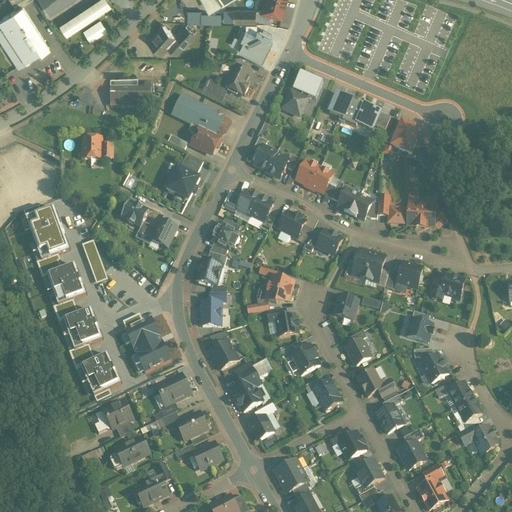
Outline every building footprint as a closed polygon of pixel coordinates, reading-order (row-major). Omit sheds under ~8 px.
[(9,0),(15,10),(21,6),(22,6),(31,0),(9,0)] [(40,0),(47,10),(48,11),(49,10),(64,0),(40,0)] [(110,6),(105,0),(99,0),(62,25),(68,34),(110,6)] [(221,0),(203,0),(209,10),(223,2),(221,0)] [(286,0),(264,0),(264,2),(264,3),(262,12),(274,15),(281,18),(286,1),(286,0)] [(15,10),(0,19),(0,25),(1,27),(0,27),(0,42),(17,69),(34,58),(33,56),(39,52),(40,54),(49,48),(22,6),(21,6),(15,10)] [(234,23),(234,11),(224,10),(224,22),(234,23)] [(201,11),(187,11),(187,24),(201,24),(201,11)] [(256,11),(234,11),(234,23),(234,24),(256,25),(256,21),(256,11)] [(271,25),(274,15),(262,12),(256,11),(256,21),(271,25)] [(100,20),(86,30),(91,38),(106,29),(100,20)] [(163,25),(147,41),(148,42),(150,43),(154,47),(160,53),(161,54),(162,53),(161,53),(167,46),(168,46),(176,37),(163,25)] [(257,25),(245,25),(245,31),(255,36),(257,31),(257,25)] [(186,26),(176,37),(168,46),(175,54),(194,34),(186,26)] [(257,31),(255,36),(245,31),(241,39),(243,41),(239,50),(259,59),(264,48),(268,50),(273,39),(257,31)] [(253,73),(237,65),(226,88),(227,89),(242,96),(242,95),(245,96),(250,87),(247,86),(253,73)] [(323,83),(301,73),(293,91),(294,91),(308,98),(316,101),(323,83)] [(214,83),(208,96),(220,102),(227,89),(226,88),(214,83)] [(152,84),(111,84),(111,108),(151,108),(152,84)] [(308,98),(294,91),(293,94),(291,93),(283,110),(300,118),(308,101),(307,100),(308,98)] [(353,101),(338,95),(330,113),(344,120),(345,120),(347,113),(352,102),(353,101)] [(216,114),(181,97),(172,115),(192,125),(200,129),(215,137),(218,132),(223,135),(226,134),(230,126),(229,123),(224,120),(225,118),(223,118),(222,115),(219,113),(216,114)] [(365,108),(352,102),(347,113),(345,120),(344,120),(343,123),(357,129),(358,125),(357,125),(360,119),(365,108)] [(380,113),(365,107),(365,108),(360,119),(357,125),(358,125),(358,126),(365,128),(372,131),(374,127),(380,114),(380,113)] [(391,119),(380,114),(374,127),(385,131),(391,119)] [(415,128),(402,122),(397,135),(392,147),(394,148),(411,155),(417,140),(415,128)] [(200,129),(192,125),(188,132),(196,136),(200,129)] [(215,137),(200,129),(196,136),(191,147),(204,153),(206,153),(212,156),(215,151),(218,150),(221,144),(220,141),(221,139),(215,137)] [(397,135),(391,133),(384,149),(392,153),(394,148),(392,147),(397,135)] [(259,138),(253,151),(259,154),(260,153),(261,154),(264,147),(265,148),(267,142),(259,138)] [(102,140),(82,140),(82,161),(102,161),(102,160),(113,160),(113,147),(102,147),(102,140)] [(265,148),(264,147),(261,154),(260,153),(259,154),(257,159),(258,160),(255,166),(267,172),(276,155),(277,155),(277,154),(265,148)] [(204,164),(187,155),(180,170),(196,178),(204,164)] [(277,155),(276,155),(267,172),(266,173),(279,180),(283,173),(284,174),(286,169),(287,168),(285,168),(289,161),(288,161),(277,155)] [(299,160),(291,155),(288,161),(289,161),(285,168),(287,168),(286,169),(293,172),(294,169),(299,160)] [(306,163),(297,182),(305,186),(304,187),(309,190),(320,169),(306,163)] [(180,170),(177,168),(166,191),(176,196),(185,200),(189,202),(200,180),(196,178),(180,170)] [(320,169),(309,190),(315,193),(316,191),(324,195),(333,176),(320,169)] [(291,175),(287,185),(291,187),(296,177),(291,175)] [(332,195),(330,199),(340,204),(348,188),(339,183),(335,190),(332,195)] [(340,204),(338,208),(345,212),(344,213),(350,217),(360,197),(354,194),(355,191),(348,188),(340,204)] [(233,192),(225,208),(236,214),(237,211),(243,198),(233,192)] [(260,199),(246,192),(243,198),(237,211),(251,218),(252,217),(251,217),(260,199)] [(332,195),(328,193),(323,203),(328,205),(330,199),(332,195)] [(185,200),(176,196),(174,200),(183,204),(185,200)] [(373,204),(360,197),(350,217),(356,220),(357,218),(364,221),(366,217),(371,220),(373,204)] [(273,205),(260,198),(260,199),(251,217),(252,217),(263,223),(264,223),(267,217),(268,217),(269,217),(271,212),(270,211),(273,205)] [(389,199),(379,198),(378,204),(378,216),(389,217),(389,213),(388,213),(388,209),(389,199)] [(416,227),(418,207),(418,199),(410,199),(410,207),(409,207),(409,210),(388,209),(388,213),(389,213),(389,217),(389,224),(407,225),(407,226),(416,227)] [(136,206),(129,203),(121,218),(128,222),(128,223),(134,227),(135,225),(141,228),(142,228),(144,224),(150,213),(143,210),(143,208),(137,205),(136,206)] [(24,212),(26,219),(42,214),(39,207),(24,212)] [(418,207),(416,227),(416,229),(425,229),(425,228),(435,228),(435,227),(436,214),(436,208),(418,207)] [(59,257),(70,253),(63,235),(65,234),(62,228),(61,228),(54,209),(42,214),(26,219),(42,262),(42,263),(49,260),(59,257)] [(442,211),(436,214),(435,227),(439,228),(447,224),(442,211)] [(294,217),(287,213),(279,230),(297,239),(297,240),(304,226),(306,223),(302,221),(302,220),(295,216),(294,217)] [(162,222),(177,230),(180,224),(165,217),(162,222)] [(267,217),(264,223),(263,223),(260,229),(269,234),(275,220),(269,217),(268,217),(267,217)] [(235,226),(225,220),(222,226),(233,231),(235,226)] [(162,222),(161,222),(161,223),(162,223),(158,230),(152,242),(168,250),(168,249),(177,231),(178,231),(178,230),(177,230),(162,222)] [(158,230),(144,224),(142,228),(141,228),(136,240),(150,247),(152,242),(158,230)] [(222,226),(220,225),(217,231),(216,231),(214,236),(214,237),(211,243),(215,244),(228,251),(229,252),(231,247),(235,249),(240,240),(236,238),(238,234),(233,231),(222,226)] [(241,228),(235,226),(233,231),(238,234),(241,228)] [(313,231),(304,226),(297,240),(297,239),(296,241),(305,246),(311,234),(313,231)] [(331,235),(325,232),(317,248),(334,256),(342,241),(337,238),(337,237),(331,234),(331,235)] [(305,246),(303,250),(311,254),(319,238),(311,234),(305,246)] [(82,246),(84,252),(96,248),(94,242),(82,246)] [(228,251),(215,244),(210,254),(225,258),(228,251)] [(96,248),(84,252),(95,280),(106,276),(105,273),(96,248)] [(373,255),(361,251),(357,263),(353,277),(354,277),(366,281),(373,255)] [(225,258),(210,254),(207,263),(222,267),(222,268),(224,268),(227,259),(225,258)] [(385,259),(373,255),(366,281),(377,284),(378,284),(382,270),(385,259)] [(50,270),(52,275),(62,271),(59,263),(61,262),(59,257),(49,260),(52,269),(50,270)] [(49,260),(42,263),(42,262),(37,264),(42,279),(47,277),(47,276),(52,275),(50,270),(52,269),(49,260)] [(232,260),(229,267),(239,270),(241,263),(232,260)] [(357,263),(349,261),(344,278),(353,281),(354,277),(353,277),(357,263)] [(207,263),(203,262),(197,283),(216,288),(222,268),(222,267),(207,263)] [(423,269),(403,264),(400,274),(397,287),(406,289),(407,287),(417,291),(419,284),(422,283),(423,279),(421,276),(423,269)] [(74,302),(86,297),(75,266),(62,271),(52,275),(47,276),(47,277),(58,307),(59,308),(63,306),(74,302)] [(389,272),(382,270),(378,284),(377,284),(377,287),(384,289),(385,288),(389,272)] [(400,274),(390,271),(389,272),(385,288),(396,292),(397,287),(400,274)] [(108,282),(106,276),(95,280),(97,286),(108,282)] [(465,282),(446,276),(444,283),(435,281),(430,298),(441,301),(443,295),(459,300),(465,282)] [(294,284),(273,278),(269,290),(279,293),(280,291),(291,294),(294,284)] [(279,293),(269,290),(266,302),(276,305),(281,304),(281,301),(288,303),(291,294),(280,291),(279,293)] [(226,295),(210,295),(210,305),(221,305),(226,305),(226,295)] [(358,303),(339,297),(334,316),(353,322),(358,303)] [(373,301),(365,299),(362,306),(371,309),(373,301)] [(380,303),(373,301),(371,309),(378,311),(380,303)] [(74,302),(63,306),(68,319),(79,316),(74,302)] [(382,303),(380,311),(389,313),(391,305),(382,303)] [(210,305),(203,304),(202,328),(220,328),(221,305),(210,305)] [(64,322),(63,321),(68,319),(63,306),(59,308),(58,307),(53,309),(59,324),(64,322)] [(285,310),(267,313),(269,324),(276,323),(276,320),(287,318),(285,310)] [(103,342),(91,311),(79,316),(68,319),(63,321),(64,322),(75,352),(79,351),(90,347),(103,342)] [(430,317),(414,313),(412,320),(428,325),(430,317)] [(127,331),(144,323),(140,316),(123,324),(127,331)] [(287,318),(276,320),(276,323),(279,338),(298,335),(295,317),(287,318)] [(127,331),(125,332),(145,375),(172,362),(163,343),(162,343),(160,339),(161,339),(152,319),(144,323),(127,331)] [(428,325),(412,320),(407,338),(428,344),(430,336),(433,337),(434,337),(435,333),(434,332),(432,331),(433,327),(428,325)] [(363,332),(348,341),(351,347),(361,341),(361,342),(367,339),(363,332)] [(227,334),(209,339),(216,350),(228,344),(231,343),(227,334)] [(351,347),(346,350),(350,355),(349,356),(353,362),(356,367),(371,359),(361,342),(361,341),(351,347)] [(228,344),(216,350),(210,353),(221,372),(238,363),(233,353),(233,352),(232,352),(228,344)] [(293,346),(280,353),(284,361),(290,358),(290,357),(297,353),(293,346)] [(297,353),(290,357),(290,358),(301,377),(320,367),(313,355),(315,354),(310,346),(297,353)] [(79,351),(85,366),(95,362),(90,347),(79,351)] [(432,350),(414,352),(415,359),(419,359),(423,365),(434,359),(432,356),(432,350)] [(79,351),(75,352),(70,354),(76,371),(81,369),(80,369),(85,366),(79,351)] [(121,386),(107,356),(95,362),(85,366),(80,369),(81,369),(95,398),(109,391),(121,386)] [(423,365),(421,366),(422,368),(421,371),(424,375),(427,376),(431,385),(448,375),(438,357),(434,359),(423,365)] [(252,369),(237,377),(242,386),(231,391),(237,401),(236,401),(240,409),(241,408),(244,414),(262,404),(255,389),(261,386),(252,369)] [(373,372),(358,380),(368,399),(379,393),(383,390),(382,387),(373,372)] [(182,377),(157,389),(166,408),(175,404),(190,396),(182,377)] [(320,379),(305,388),(309,395),(314,392),(324,386),(320,379)] [(391,382),(382,387),(383,390),(379,393),(382,399),(396,391),(391,382)] [(324,386),(314,392),(325,412),(341,403),(330,383),(324,386)] [(451,384),(435,392),(439,400),(449,394),(448,393),(454,390),(451,384)] [(454,390),(448,393),(449,394),(457,408),(473,399),(465,384),(454,390)] [(109,391),(95,398),(97,404),(112,397),(109,391)] [(399,397),(383,405),(386,411),(393,407),(393,408),(402,403),(399,397)] [(473,399),(457,408),(466,425),(482,416),(473,399)] [(125,403),(104,413),(109,422),(110,422),(110,424),(108,425),(109,426),(108,430),(112,432),(116,430),(130,423),(134,421),(125,403)] [(175,404),(166,408),(167,409),(161,412),(165,419),(176,414),(179,413),(175,404)] [(270,407),(264,410),(268,418),(273,415),(274,414),(270,407)] [(386,411),(377,416),(388,435),(403,426),(393,408),(393,407),(386,411)] [(268,418),(264,410),(255,415),(259,422),(266,418),(268,418)] [(165,419),(162,421),(167,434),(181,427),(179,424),(180,424),(176,414),(165,419)] [(180,424),(179,424),(181,427),(183,433),(186,432),(189,440),(185,442),(185,443),(208,432),(200,414),(180,424)] [(273,415),(268,418),(266,418),(274,433),(280,429),(273,415)] [(259,422),(250,427),(259,443),(274,434),(274,433),(266,418),(259,422)] [(130,423),(116,430),(121,440),(135,433),(130,423)] [(465,425),(460,428),(463,433),(468,430),(465,425)] [(463,433),(458,436),(464,446),(473,442),(471,438),(477,434),(473,427),(468,430),(463,433)] [(477,434),(471,438),(473,442),(482,458),(494,451),(492,449),(498,446),(495,440),(495,439),(493,434),(492,434),(489,428),(477,434)] [(346,430),(329,439),(334,448),(339,445),(338,444),(351,438),(346,430)] [(419,431),(404,439),(408,447),(416,443),(416,444),(424,439),(419,431)] [(351,438),(338,444),(339,445),(343,453),(343,454),(344,454),(348,462),(367,452),(363,446),(365,445),(361,439),(360,440),(357,434),(351,438)] [(142,439),(116,452),(119,458),(112,461),(111,464),(114,471),(117,472),(150,456),(142,439)] [(408,447),(405,449),(404,448),(397,452),(401,459),(402,458),(409,472),(426,463),(422,454),(424,453),(420,446),(418,447),(416,444),(416,443),(408,447)] [(196,453),(193,455),(195,458),(201,471),(208,467),(209,469),(222,463),(218,454),(219,454),(214,445),(196,453)] [(193,446),(180,452),(185,462),(195,458),(193,455),(196,453),(193,446)] [(95,452),(82,458),(87,470),(101,464),(95,452)] [(281,484),(302,473),(296,462),(275,473),(281,484)] [(374,462),(355,472),(363,486),(365,490),(373,486),(384,480),(374,462)] [(166,466),(156,471),(160,479),(161,479),(164,485),(173,481),(166,466)] [(437,467),(423,475),(429,485),(436,481),(435,480),(442,476),(443,477),(437,467)] [(302,473),(281,484),(287,495),(292,492),(308,484),(302,473)] [(160,479),(135,491),(144,509),(169,497),(164,485),(161,479),(160,479)] [(429,485),(418,491),(430,511),(447,502),(443,495),(444,494),(440,487),(439,488),(436,481),(429,485)] [(308,484),(292,492),(295,498),(309,490),(311,489),(308,484)] [(373,486),(365,490),(363,486),(355,490),(362,503),(373,498),(378,495),(373,486)] [(309,490),(295,498),(298,503),(309,497),(312,496),(309,490)] [(378,495),(373,498),(377,505),(387,500),(383,492),(378,495)] [(230,497),(210,507),(212,511),(237,511),(232,502),(230,497)] [(249,511),(241,497),(232,502),(237,511),(249,511)] [(298,503),(293,506),(296,511),(317,511),(309,497),(298,503)] [(377,505),(376,506),(379,511),(400,511),(392,497),(387,500),(377,505)]
